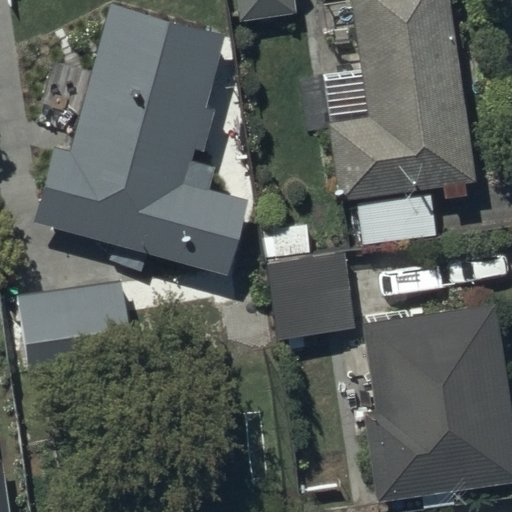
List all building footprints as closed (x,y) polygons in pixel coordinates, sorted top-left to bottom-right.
[(33,103),(16,185),(217,226),(234,143),(181,132),(208,0),(99,0),(76,112),(33,103)] [(293,3),(292,0),(236,0),(237,9),(293,3)] [(320,73),(331,158),(459,141),(439,0),(353,0),(362,68),(320,73)] [(435,224),(429,181),(355,192),(361,235),(435,224)] [(303,214),(257,220),(261,254),(265,254),(274,327),(354,318),(345,242),(307,246),(303,214)] [(362,284),(382,453),(511,438),(511,350),(511,342),(489,345),(480,270),(362,284)] [(122,271),(15,285),(27,375),(133,361),(122,271)]
